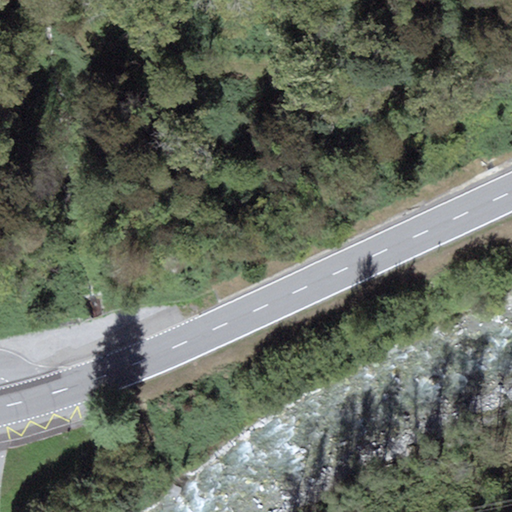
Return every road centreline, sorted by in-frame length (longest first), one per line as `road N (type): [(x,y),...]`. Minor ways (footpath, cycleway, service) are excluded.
road 1 (primary): [(0,408),(138,363),(511,192)]
road 2 (track): [(511,68),(393,97),(292,70),(119,68),(58,10),(23,23),(0,46)]
